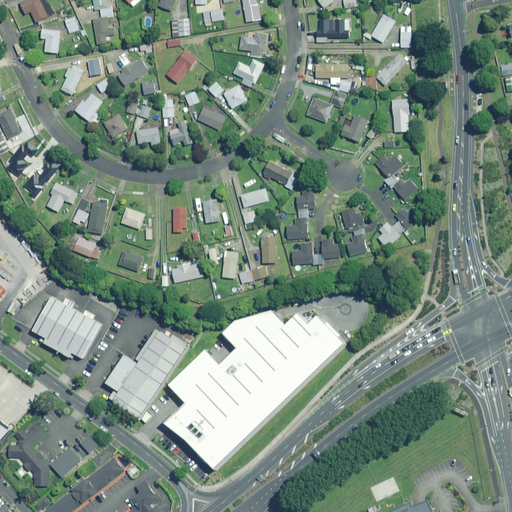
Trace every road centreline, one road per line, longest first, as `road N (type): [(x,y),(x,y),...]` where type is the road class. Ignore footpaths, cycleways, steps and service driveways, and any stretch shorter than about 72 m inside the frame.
road 1 (residential): [(0,19),(59,133),(110,168),(193,172),(244,147),(269,123)]
road 2 (primary): [(441,365),(346,428),(249,511)]
road 3 (primary): [(235,492),(346,392),(415,345)]
road 4 (unknown): [(65,391),(103,321),(62,298),(46,299),(15,353)]
road 5 (tertiary): [(158,462),(0,342)]
road 6 (tertiary): [(454,2),(461,168)]
road 7 (residential): [(269,123),(292,67),(288,0)]
